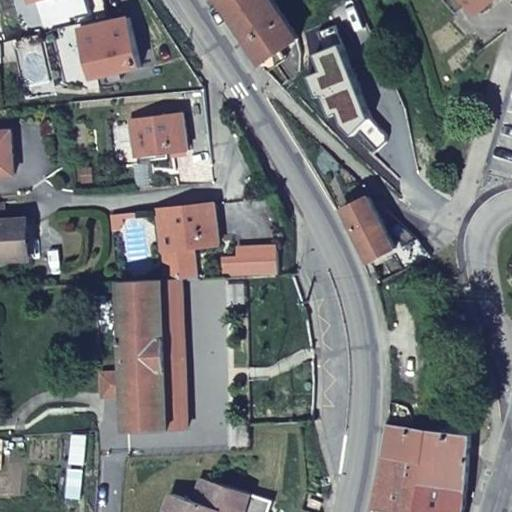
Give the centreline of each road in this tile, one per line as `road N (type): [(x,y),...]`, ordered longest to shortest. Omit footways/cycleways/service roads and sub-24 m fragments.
road 1 (secondary): [(347,511),(366,449),(369,350),(358,300),(337,247),(182,0)]
road 2 (track): [(376,0),(434,155),(425,205)]
road 3 (residential): [(511,46),(467,191),(444,213)]
